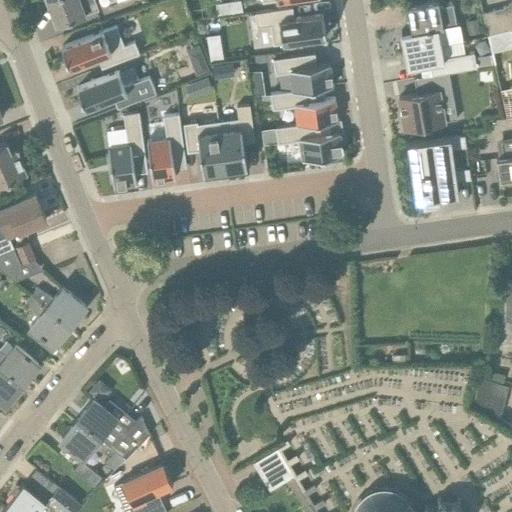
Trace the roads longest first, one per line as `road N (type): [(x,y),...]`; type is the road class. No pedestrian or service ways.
road 1 (residential): [(116,289),(6,16)]
road 2 (residential): [(116,289),(148,274),(386,240)]
road 3 (residential): [(386,240),(351,0)]
road 4 (residential): [(226,511),(127,315)]
road 5 (residential): [(0,461),(127,315)]
road 6 (residential): [(386,240),(511,221)]
